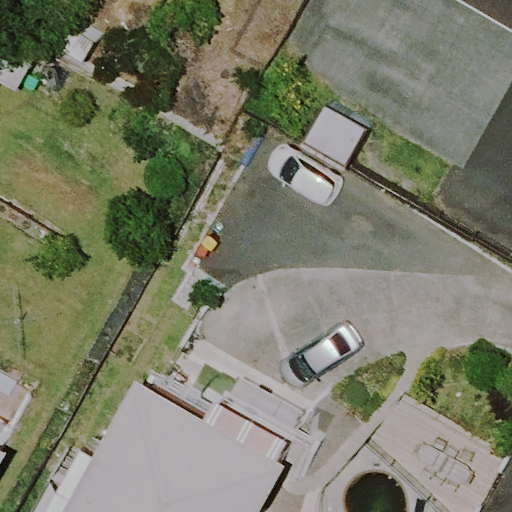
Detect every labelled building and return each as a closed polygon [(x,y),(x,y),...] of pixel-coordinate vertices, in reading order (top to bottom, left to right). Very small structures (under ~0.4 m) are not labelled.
[(0,0),(0,21),(27,37),(48,0),(0,0)] [(511,0),(477,0),(511,18),(511,0)] [(259,511),(313,421),(229,373),(212,403),(155,370),(99,467),(71,450),(34,511),(259,511)] [(473,511),(499,467),(405,414),(379,461),(468,511),(473,511)] [(0,474),(21,438),(0,426),(0,474)]
